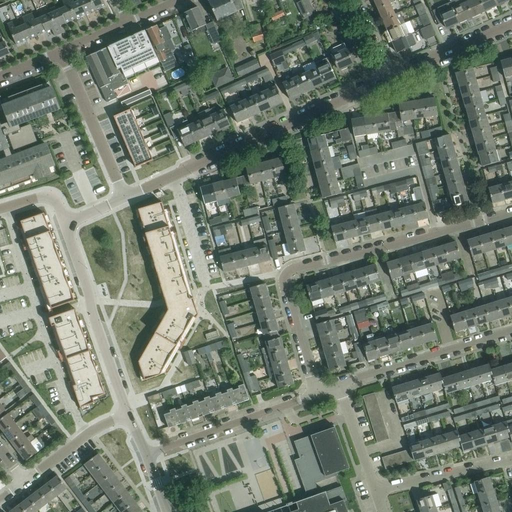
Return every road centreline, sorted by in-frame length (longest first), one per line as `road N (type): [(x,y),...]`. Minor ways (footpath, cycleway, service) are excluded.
road 1 (residential): [(511,213),(287,272),(315,394)]
road 2 (tertiary): [(124,197),(386,78)]
road 3 (tertiary): [(129,415),(64,224)]
road 4 (residential): [(337,384),(511,330)]
road 5 (residential): [(145,455),(315,394)]
road 6 (residential): [(124,197),(61,51)]
road 7 (residential): [(511,459),(373,489)]
road 8 (tertiary): [(386,78),(511,22)]
road 9 (residential): [(25,480),(100,425),(129,415)]
